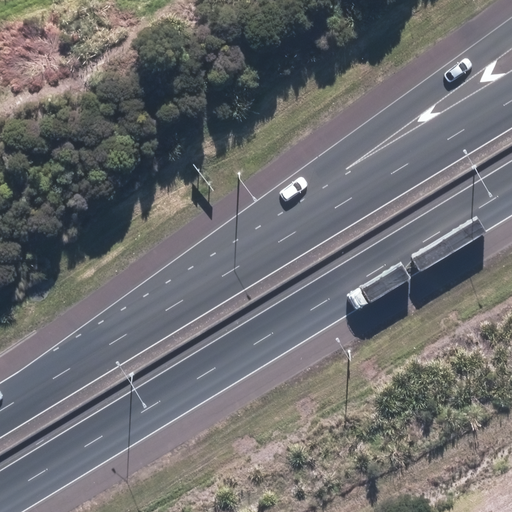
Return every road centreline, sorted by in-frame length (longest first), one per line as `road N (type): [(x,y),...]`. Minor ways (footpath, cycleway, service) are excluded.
road 1 (motorway): [(511,183),(0,491)]
road 2 (motorway): [(195,293),(511,42)]
road 3 (motorway): [(195,293),(511,95)]
road 4 (motorway): [(0,409),(195,293)]
